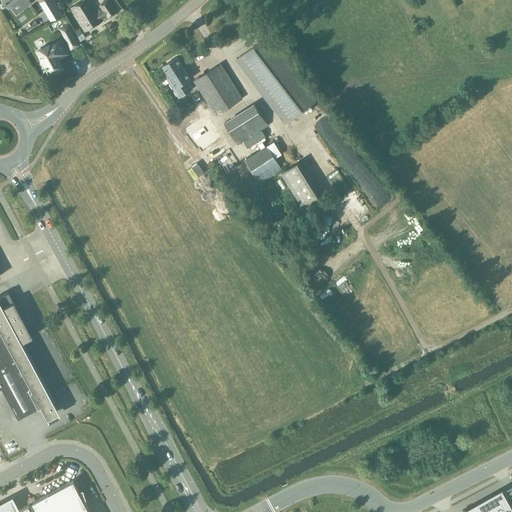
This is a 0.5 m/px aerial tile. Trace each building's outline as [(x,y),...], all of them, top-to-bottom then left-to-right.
[(5,0),(8,4),(9,4),(11,8),(12,7),(20,2),(24,8),(31,3),(29,0),(5,0)] [(53,0),(45,0),(41,3),(51,20),(62,14),(53,0)] [(89,0),(83,0),(70,8),(84,31),(102,20),(101,19),(107,15),(108,17),(115,13),(107,0),(99,5),(102,10),(97,13),(89,0)] [(74,31),(78,37),(83,33),(80,28),(74,31)] [(272,32),(237,59),(286,123),(321,96),(272,32)] [(73,34),(66,38),(72,49),(79,45),(73,34)] [(37,52),(43,61),(48,72),(49,73),(61,66),(57,58),(60,57),(67,54),(61,41),(51,47),(50,45),(37,52)] [(177,57),(163,66),(169,74),(166,76),(179,97),(193,89),(187,80),(190,78),(177,57)] [(220,64),(194,80),(193,81),(215,115),(242,98),(220,64)] [(238,144),(268,125),(255,104),(224,123),(238,144)] [(203,128),(200,122),(188,130),(198,146),(200,145),(203,149),(219,139),(209,124),(203,128)] [(235,166),(225,172),(242,197),(261,185),(245,160),(235,166)] [(319,197),(297,163),(282,173),(303,207),(319,197)] [(366,199),(368,197),(342,166),(327,179),(362,219),(374,209),(366,199)] [(320,211),(317,206),(314,201),(295,213),(301,223),(320,211)] [(352,249),(346,254),(352,261),(358,256),(352,249)] [(367,259),(320,292),(326,301),(373,268),(367,259)] [(0,296),(0,387),(1,387),(17,418),(39,406),(45,416),(46,415),(44,413),(54,408),(55,410),(56,409),(20,342),(31,336),(27,329),(28,329),(8,292),(0,296)] [(0,417),(0,423),(6,426),(8,421),(0,417)] [(8,430),(7,435),(20,438),(21,433),(8,430)] [(0,433),(0,438),(11,442),(12,437),(0,433)] [(14,440),(13,445),(27,448),(28,443),(14,440)] [(0,511),(89,511),(89,510),(90,510),(83,489),(79,491),(73,481),(50,493),(48,494),(33,502),(29,504),(19,510),(13,498),(0,504),(0,511)] [(466,511),(465,510),(460,511),(511,511),(511,506),(503,491),(505,491),(505,490),(466,511)]
